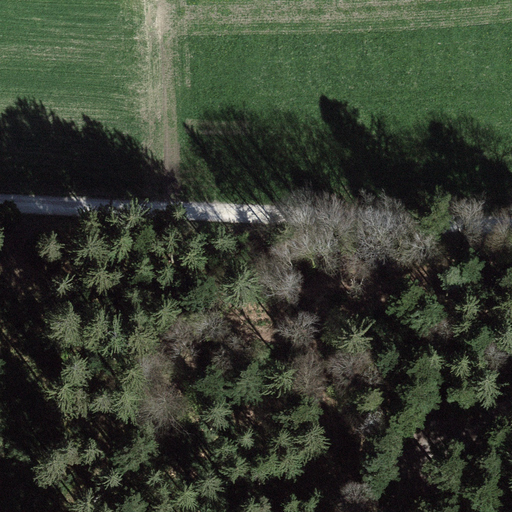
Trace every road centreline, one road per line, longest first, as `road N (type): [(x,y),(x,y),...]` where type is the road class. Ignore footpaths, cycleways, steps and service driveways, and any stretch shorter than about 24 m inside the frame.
road 1 (unclassified): [(0,204),(511,231)]
road 2 (track): [(392,511),(511,403)]
